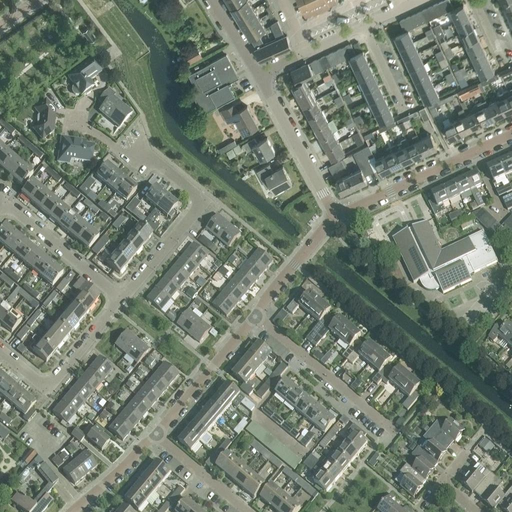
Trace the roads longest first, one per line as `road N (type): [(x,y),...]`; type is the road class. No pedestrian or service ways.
road 1 (residential): [(121,301),(203,203),(154,162),(69,123)]
road 2 (residential): [(334,213),(511,134)]
road 3 (residential): [(398,434),(255,316)]
road 4 (residential): [(334,213),(260,75)]
road 5 (residential): [(156,433),(255,316)]
road 6 (unclassified): [(121,301),(6,205)]
road 7 (residential): [(255,316),(334,213)]
road 8 (residential): [(248,511),(156,433)]
